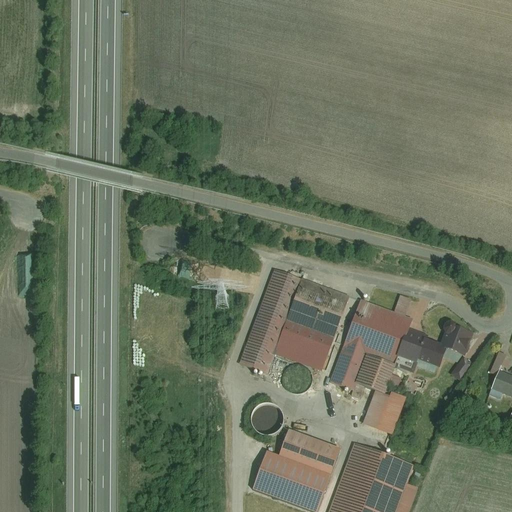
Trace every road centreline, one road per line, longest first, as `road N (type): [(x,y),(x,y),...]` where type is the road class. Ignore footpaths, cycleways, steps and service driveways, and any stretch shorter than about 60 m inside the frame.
road 1 (motorway): [(103,511),(109,0)]
road 2 (motorway): [(86,0),(82,511)]
road 3 (unclassified): [(511,288),(460,264),(140,187)]
road 4 (unclassified): [(0,155),(140,187)]
